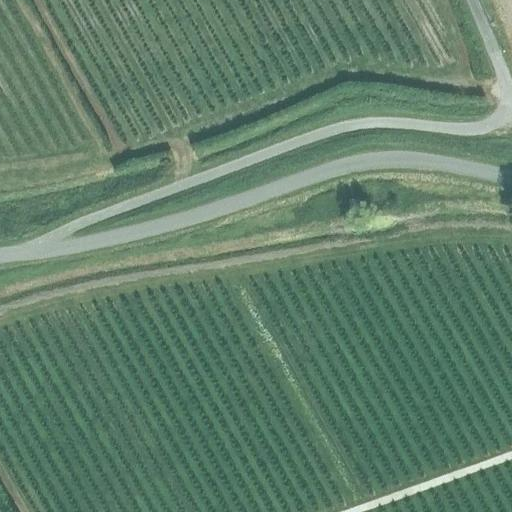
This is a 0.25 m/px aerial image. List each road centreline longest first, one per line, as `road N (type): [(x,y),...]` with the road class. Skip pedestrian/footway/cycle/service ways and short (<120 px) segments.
road 1 (unclassified): [(511,116),(467,130),(365,121),(335,127),(67,229),(34,252)]
road 2 (unclassified): [(34,252),(188,223),(368,162),(448,164),(511,178)]
